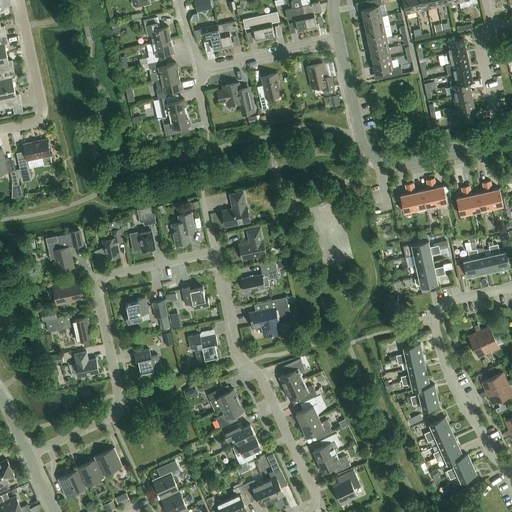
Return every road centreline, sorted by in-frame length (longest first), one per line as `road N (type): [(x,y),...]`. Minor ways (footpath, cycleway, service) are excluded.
road 1 (residential): [(29,456),(115,410),(100,280),(216,252)]
road 2 (residential): [(310,511),(313,491),(264,385),(245,364),(216,252)]
road 3 (residential): [(507,469),(464,407),(433,323),(458,298),(511,287)]
road 4 (residential): [(498,141),(403,165),(368,155),(337,39)]
road 5 (residential): [(0,130),(41,116),(20,0)]
road 6 (residential): [(202,71),(337,39)]
road 7 (residential): [(498,141),(476,36),(492,26)]
